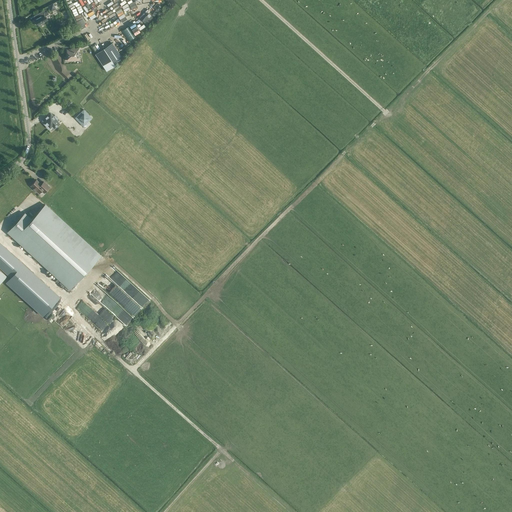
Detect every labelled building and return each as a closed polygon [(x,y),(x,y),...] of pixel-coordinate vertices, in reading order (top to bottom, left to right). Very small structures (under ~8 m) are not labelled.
[(153,14),(160,7),(155,2),(148,9),(153,14)] [(37,14),(38,17),(35,19),(38,25),(47,20),(45,16),(47,15),(45,10),(37,14)] [(147,11),(139,19),(144,24),(152,16),(147,11)] [(72,17),(77,26),(82,24),(77,14),(72,17)] [(115,37),(119,42),(123,38),(119,33),(115,37)] [(112,42),(95,54),(106,71),(115,65),(122,57),(112,42)] [(67,49),(68,61),(74,60),(79,60),(79,48),(71,48),(71,49),(67,49)] [(84,109),(75,118),(84,126),(93,118),(84,109)] [(50,113),(43,120),(45,123),(44,124),(49,129),(54,124),(56,127),(59,124),(56,120),(57,119),(54,116),(53,117),(50,113)] [(41,184),(36,180),(31,185),(34,188),(34,189),(35,191),(37,191),(39,193),(42,190),(44,193),(49,187),(43,182),(41,184)] [(24,213),(8,231),(70,289),(100,256),(45,205),(31,219),(24,213)] [(0,242),(0,267),(10,277),(6,281),(6,282),(28,302),(43,315),(60,297),(45,283),(0,242)] [(111,311),(116,315),(121,310),(116,306),(111,311)] [(108,326),(115,318),(113,316),(106,324),(108,326)]
